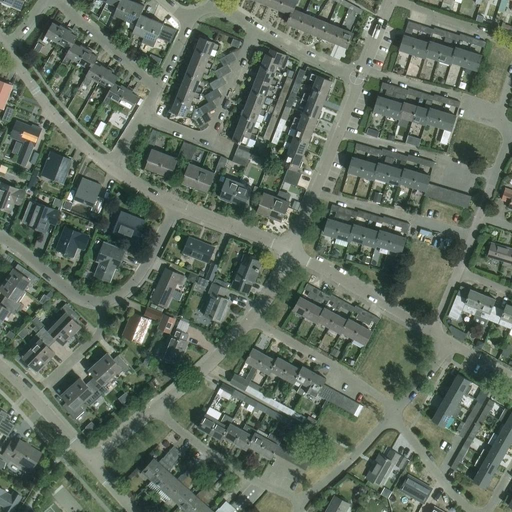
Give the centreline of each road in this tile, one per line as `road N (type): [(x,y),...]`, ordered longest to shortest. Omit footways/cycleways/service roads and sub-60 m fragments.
road 1 (residential): [(140,113),(208,140),(255,27)]
road 2 (residential): [(301,501),(244,476),(155,407)]
road 3 (residential): [(396,410),(251,318)]
road 4 (residential): [(433,331),(290,250)]
road 5 (residential): [(108,169),(65,127),(6,47)]
road 6 (residential): [(157,86),(55,0)]
road 7 (residential): [(155,407),(251,318)]
road 8 (unclassified): [(90,461),(0,366)]
road 9 (residential): [(175,203),(132,284),(102,302)]
road 10 (residential): [(472,511),(391,415)]
road 11 (residential): [(511,48),(395,0)]
road 12 (residential): [(301,501),(391,415)]
road 13 (residential): [(290,250),(175,203)]
